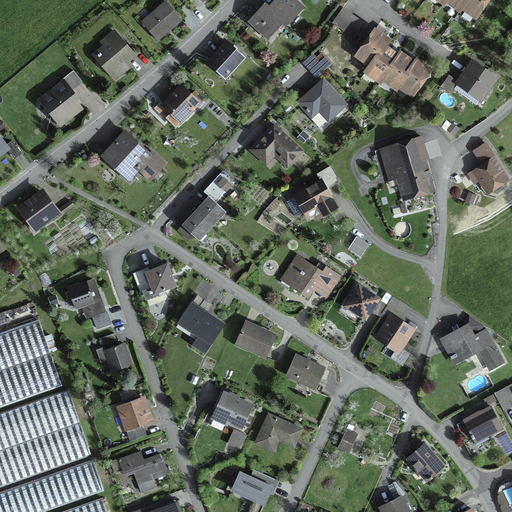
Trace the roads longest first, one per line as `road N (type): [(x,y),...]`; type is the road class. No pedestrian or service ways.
road 1 (residential): [(405,397),(434,301),(446,161),(511,102)]
road 2 (residential): [(156,232),(111,255),(200,511)]
road 3 (residential): [(0,203),(243,0)]
road 4 (residential): [(359,368),(156,232)]
road 5 (residential): [(156,232),(298,71)]
road 6 (residential): [(285,511),(359,368)]
